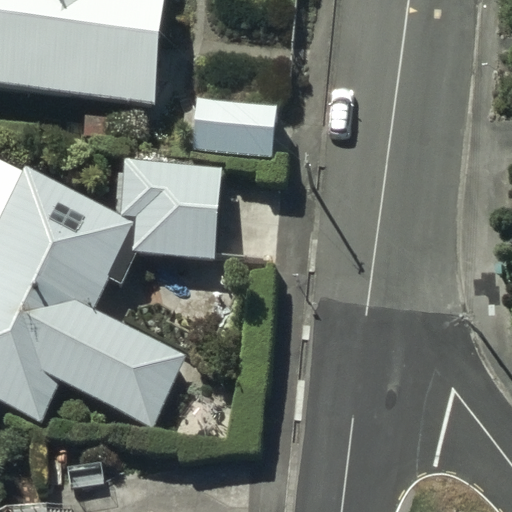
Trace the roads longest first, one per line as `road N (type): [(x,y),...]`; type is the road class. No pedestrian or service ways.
road 1 (residential): [(408,0),(368,308)]
road 2 (residential): [(368,308),(461,401),(511,469)]
road 3 (residential): [(368,308),(339,511)]
